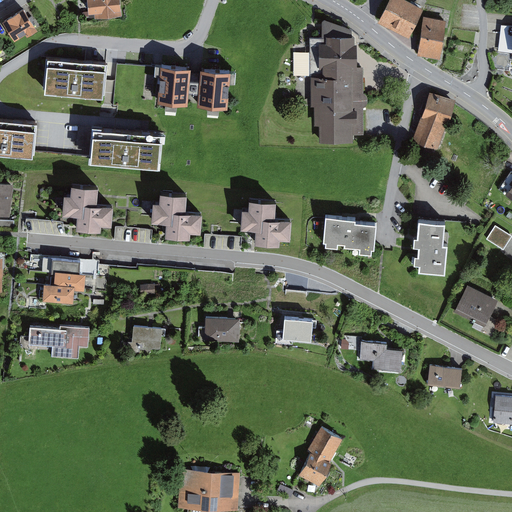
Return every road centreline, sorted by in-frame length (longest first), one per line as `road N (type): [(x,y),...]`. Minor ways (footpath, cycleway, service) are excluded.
road 1 (residential): [(511,370),(293,263),(33,238)]
road 2 (tertiary): [(330,0),(472,98)]
road 3 (residential): [(79,41),(184,49),(200,39),(213,0)]
